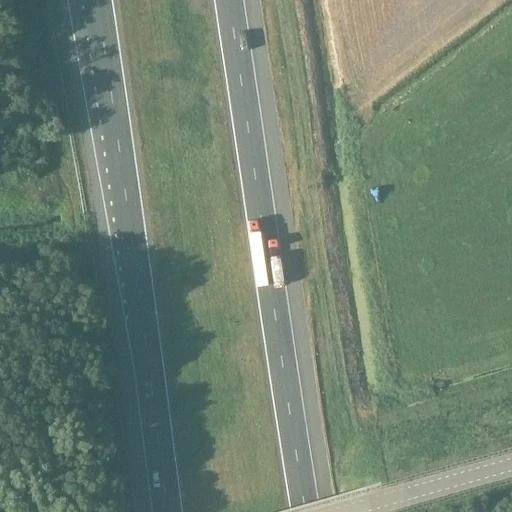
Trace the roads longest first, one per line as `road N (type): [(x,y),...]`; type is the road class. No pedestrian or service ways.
road 1 (motorway): [(302,511),(226,0)]
road 2 (motorway): [(94,0),(164,511)]
road 3 (tertiary): [(343,511),(511,464)]
road 4 (track): [(511,382),(376,420)]
